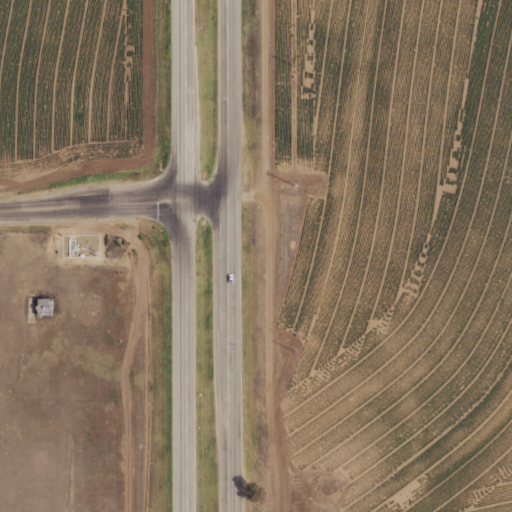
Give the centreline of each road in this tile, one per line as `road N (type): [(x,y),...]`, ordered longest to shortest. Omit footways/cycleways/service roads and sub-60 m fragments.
road 1 (trunk): [(234,511),(236,200)]
road 2 (trunk): [(180,202),(183,511)]
road 3 (trunk): [(181,0),(180,202)]
road 4 (trunk): [(236,200),(235,0)]
road 5 (secondary): [(180,202),(0,202)]
